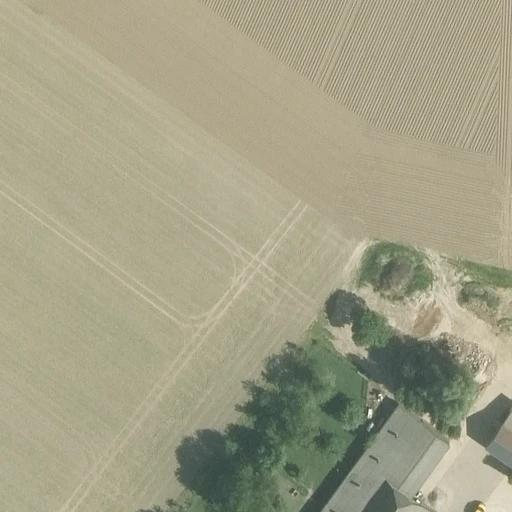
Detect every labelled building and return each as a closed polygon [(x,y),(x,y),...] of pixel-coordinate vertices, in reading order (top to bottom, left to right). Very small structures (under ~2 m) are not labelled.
[(399,402),(318,511),(356,511),(385,473),(423,419),(399,402)] [(511,407),(503,419),(511,425),(511,407)] [(423,419),(385,473),(411,492),(450,439),(423,419)] [(511,425),(503,419),(487,442),(511,459),(511,425)] [(385,473),(356,511),(437,511),(438,511),(411,492),(385,473)]
